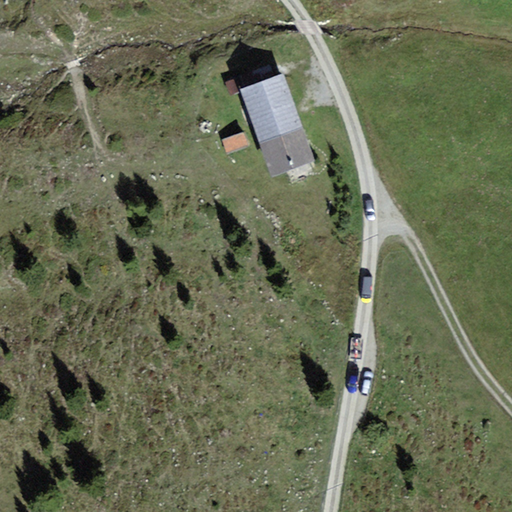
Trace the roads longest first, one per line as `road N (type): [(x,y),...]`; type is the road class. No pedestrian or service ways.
road 1 (unclassified): [(291,0),(342,82),(382,185),(363,396),(341,511)]
road 2 (track): [(382,185),(482,377),(511,413)]
